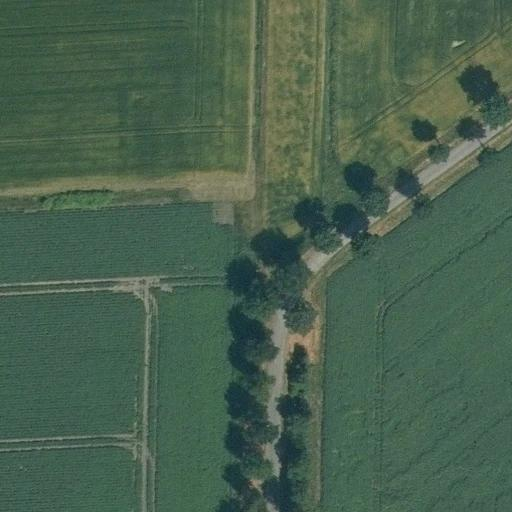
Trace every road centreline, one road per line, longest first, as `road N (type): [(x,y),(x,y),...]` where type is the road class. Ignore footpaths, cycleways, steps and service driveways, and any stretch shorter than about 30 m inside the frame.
road 1 (residential): [(511,125),(274,295)]
road 2 (unclassified): [(271,511),(274,295)]
